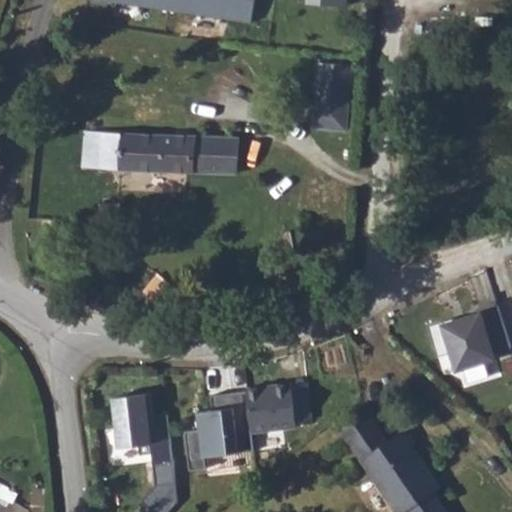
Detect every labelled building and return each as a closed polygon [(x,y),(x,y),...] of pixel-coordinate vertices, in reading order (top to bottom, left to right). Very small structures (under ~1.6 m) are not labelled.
[(119,0),(253,21),(255,0),(119,0)] [(346,108),(320,106),(322,62),(316,62),(312,126),(345,128),(346,108)] [(346,108),(349,64),(322,62),(320,106),(346,108)] [(100,170),(121,169),(122,132),(101,131),(100,170)] [(122,132),(121,169),(237,172),(238,137),(122,132)] [(121,202),(100,203),(101,221),(122,222),(121,202)] [(153,310),(155,317),(167,322),(169,315),(173,316),(182,311),(192,296),(159,270),(144,288),(159,301),(153,310)] [(511,351),(511,338),(500,305),(434,325),(444,359),(458,353),(465,373),(505,361),(504,354),(511,351)] [(297,386),(251,391),(256,435),(303,428),(297,386)] [(156,393),(116,398),(124,449),(177,446),(173,415),(160,416),(156,393)] [(341,424),(351,437),(378,418),(369,404),(341,424)] [(237,405),(199,409),(205,456),(242,450),(237,405)] [(378,418),(351,437),(399,511),(400,511),(407,508),(410,511),(450,511),(436,490),(443,484),(408,431),(392,439),(378,418)]
